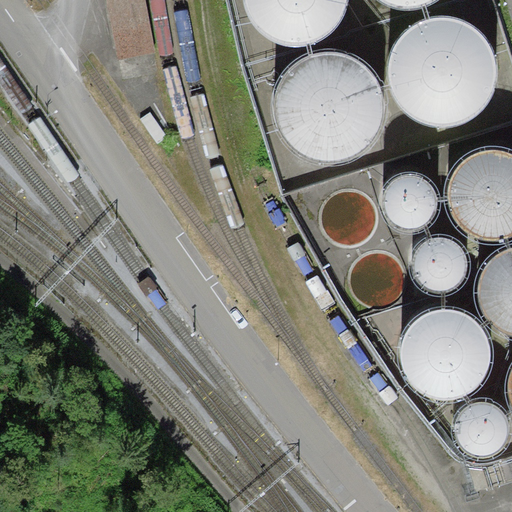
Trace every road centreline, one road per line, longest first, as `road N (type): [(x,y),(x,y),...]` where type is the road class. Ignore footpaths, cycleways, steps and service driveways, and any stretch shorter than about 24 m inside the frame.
road 1 (unclassified): [(0,22),(53,103),(377,511)]
road 2 (track): [(243,511),(67,314),(0,259)]
